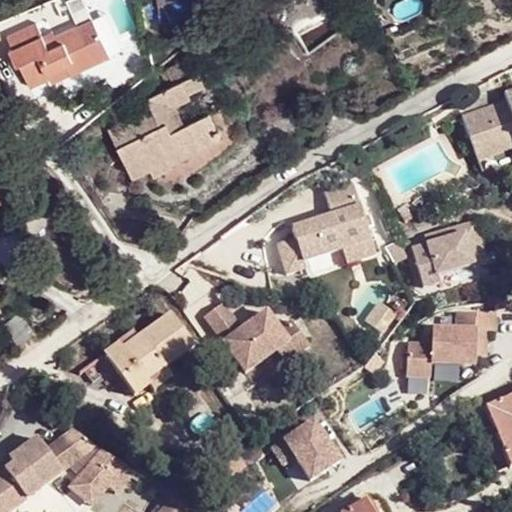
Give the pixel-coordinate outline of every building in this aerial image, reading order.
[(81,0),(72,0),(66,3),(71,16),(86,9),(81,0)] [(34,22),(5,36),(11,48),(6,49),(14,66),(18,65),(28,87),(48,78),(47,74),(63,67),(68,78),(92,67),(108,61),(91,22),(74,28),(53,37),(42,42),(34,22)] [(51,31),(40,36),(42,42),(53,37),(51,31)] [(47,74),(48,78),(51,85),(68,78),(63,67),(47,74)] [(198,72),(179,81),(186,95),(206,86),(198,72)] [(170,165),(168,162),(165,157),(177,150),(180,157),(216,138),(205,115),(182,127),(173,107),(189,99),(186,95),(179,81),(143,99),(148,109),(106,130),(129,177),(147,168),(151,175),(170,165)] [(511,92),(498,97),(501,104),(506,120),(511,117),(511,92)] [(511,117),(506,120),(501,104),(458,118),(471,155),(511,141),(511,117)] [(165,157),(168,162),(180,157),(177,150),(165,157)] [(368,244),(362,225),(357,210),(350,185),(322,194),(329,218),(289,230),(293,242),(275,248),(282,277),(302,271),(300,263),(343,251),(358,247),(368,244)] [(413,238),(422,257),(466,237),(461,225),(454,228),(453,227),(441,231),(439,227),(413,238)] [(358,247),(343,251),(344,256),(369,250),(368,244),(358,247)] [(354,299),(340,308),(362,342),(377,333),(372,325),(404,306),(405,309),(417,301),(403,279),(391,285),(382,271),(349,292),(354,299)] [(489,286),(479,287),(480,296),(491,295),(489,286)] [(247,387),(308,349),(278,300),(237,325),(222,302),(202,315),(247,387)] [(424,343),(400,346),(404,378),(427,375),(425,362),(470,356),(469,349),(466,323),(483,321),(481,302),(443,306),(446,324),(422,327),(424,343)] [(35,333),(20,311),(3,323),(18,346),(35,333)] [(133,400),(150,387),(146,382),(163,370),(191,350),(168,316),(137,339),(121,351),(116,345),(101,356),(133,400)] [(476,322),(466,323),(469,349),(479,347),(476,322)] [(115,343),(116,345),(121,351),(137,339),(131,332),(115,343)] [(146,382),(150,387),(159,400),(176,388),(163,370),(146,382)] [(511,396),(482,409),(507,469),(511,467),(511,396)] [(313,424),(272,451),(282,467),(294,460),(309,483),(339,464),(313,424)] [(0,511),(8,511),(97,449),(74,431),(45,451),(37,441),(9,461),(12,466),(0,474),(0,511)] [(120,465),(97,449),(76,487),(100,500),(120,465)] [(9,461),(0,466),(0,474),(12,466),(9,461)] [(187,511),(192,507),(173,493),(168,499),(156,511),(187,511)] [(372,511),(367,501),(347,511),(372,511)]
